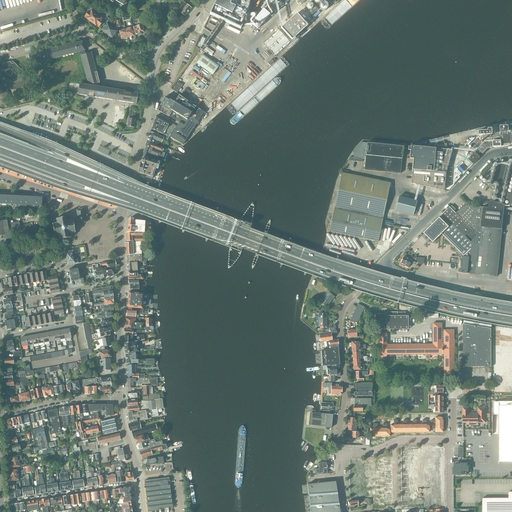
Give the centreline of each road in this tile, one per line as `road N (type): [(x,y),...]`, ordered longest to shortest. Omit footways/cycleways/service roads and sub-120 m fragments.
road 1 (motorway): [(511,308),(381,279),(122,186)]
road 2 (motorway): [(130,200),(323,272),(511,319)]
road 3 (tertiary): [(120,398),(122,214)]
road 4 (unclassified): [(382,266),(487,159),(511,150)]
road 5 (unclassified): [(161,50),(118,56),(85,31),(0,56)]
road 6 (tertiary): [(122,214),(161,50)]
road 7 (residential): [(338,454),(341,313),(352,297)]
road 8 (motorway): [(0,151),(130,200)]
road 9 (unclassified): [(3,503),(139,483)]
road 10 (motorway): [(0,161),(130,200)]
road 11 (motorway): [(122,186),(0,128)]
road 12 (motorway): [(122,186),(0,139)]
road 13 (unclassified): [(382,266),(511,286)]
road 14 (residential): [(122,214),(0,175)]
road 15 (residential): [(0,413),(69,398),(120,398)]
